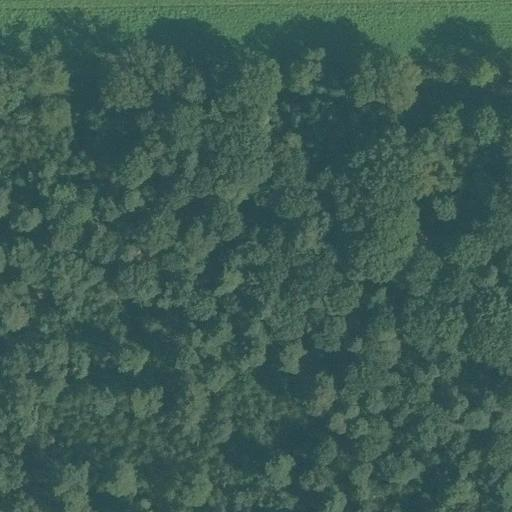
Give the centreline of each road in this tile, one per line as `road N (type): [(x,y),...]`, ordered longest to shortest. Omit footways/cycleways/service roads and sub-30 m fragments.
road 1 (track): [(511,461),(415,205),(435,61),(511,75)]
road 2 (track): [(0,72),(435,61)]
